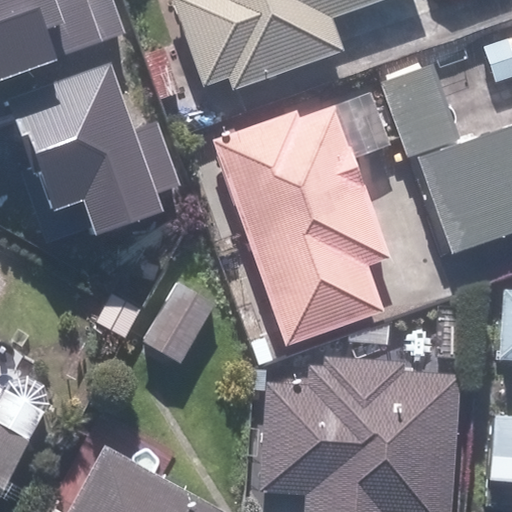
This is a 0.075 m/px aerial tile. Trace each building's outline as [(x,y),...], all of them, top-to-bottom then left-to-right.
[(0,0),(0,79),(125,35),(112,0),(0,0)] [(159,0),(191,89),(216,81),(220,92),(329,54),(317,22),(378,0),(159,0)] [(493,32),(461,43),(479,90),(510,78),(493,32)] [(511,41),(509,43),(511,51),(511,124),(448,147),(422,71),(372,88),(397,161),(407,158),(440,255),(511,229),(511,41)] [(92,225),(96,236),(164,212),(157,191),(181,182),(160,123),(136,131),(112,62),(11,98),(37,171),(24,175),(48,241),(92,225)] [(205,143),(275,345),(369,313),(353,269),(377,260),(324,109),(286,122),(284,115),(205,143)] [(166,285),(132,345),(171,367),(205,307),(166,285)] [(463,483),(495,485),(494,511),(511,511),(511,294),(476,292),(473,362),(502,364),(499,421),(467,419),(463,483)] [(240,346),(248,368),(265,361),(257,340),(240,346)] [(264,482),(312,486),(310,508),(334,510),(333,511),(436,511),(438,485),(442,485),(449,385),(390,380),(391,371),(329,367),(329,375),(314,375),(312,394),(270,391),(264,482)] [(0,472),(34,415),(36,401),(31,388),(18,379),(2,380),(0,382),(0,472)] [(44,504),(39,511),(206,511),(90,447),(55,510),(44,504)]
